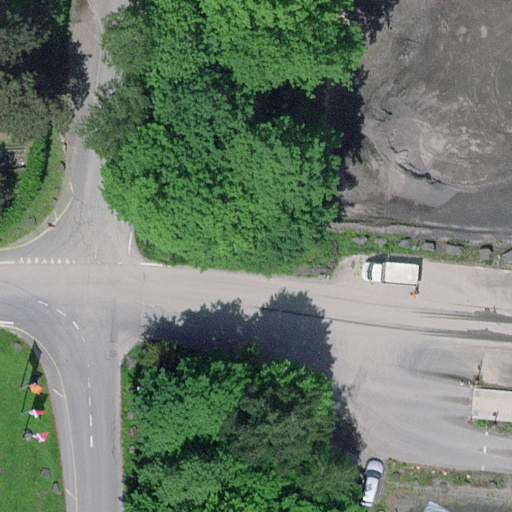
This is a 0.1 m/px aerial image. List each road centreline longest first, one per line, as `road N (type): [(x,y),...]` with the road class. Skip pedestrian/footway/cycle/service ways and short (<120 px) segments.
road 1 (residential): [(122,0),(89,276),(69,316)]
road 2 (residential): [(76,324),(89,372),(99,511)]
